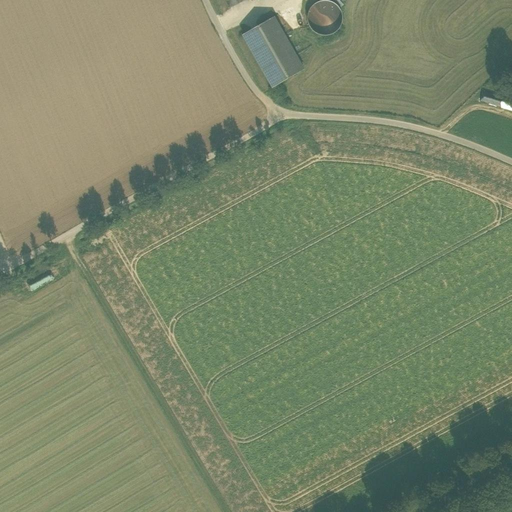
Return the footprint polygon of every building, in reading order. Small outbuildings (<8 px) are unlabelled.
[(224,0),(229,9),(246,0),(224,0)] [(343,19),(342,13),(339,7),(334,3),(328,0),(323,0),(321,0),(316,2),(311,6),(308,11),(306,17),(307,23),(310,29),(314,33),(320,36),(327,36),(333,34),(338,30),(341,25),(343,19)] [(242,36),(272,88),(303,70),(283,35),(274,18),(242,36)] [(504,105),(505,100),(486,94),(485,99),(504,105)] [(511,147),(511,134),(470,119),(466,129),(511,147)] [(30,291),(67,271),(65,267),(28,286),(30,291)] [(29,285),(52,274),(50,270),(27,280),(29,285)]
